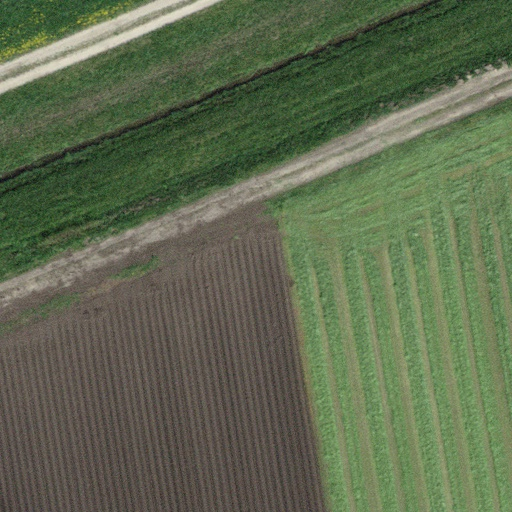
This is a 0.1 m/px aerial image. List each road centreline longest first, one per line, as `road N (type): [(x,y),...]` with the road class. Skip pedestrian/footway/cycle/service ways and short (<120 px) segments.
road 1 (track): [(0,261),(511,54)]
road 2 (track): [(0,76),(185,0)]
